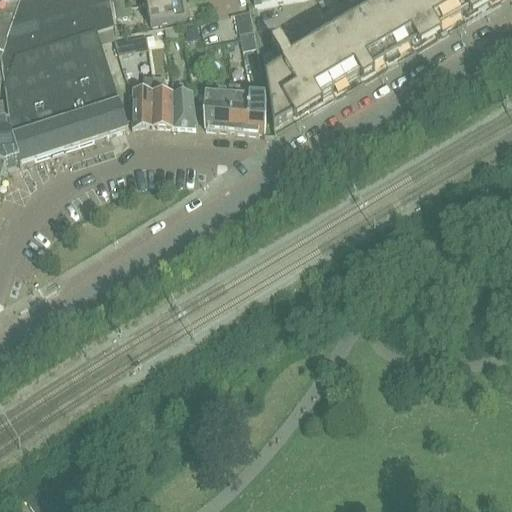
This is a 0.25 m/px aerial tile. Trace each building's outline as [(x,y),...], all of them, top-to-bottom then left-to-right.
[(114,0),(116,13),(125,12),(122,0),(114,0)] [(145,0),(147,8),(182,3),(181,0),(145,0)] [(252,0),(254,9),(306,1),(306,0),(252,0)] [(393,0),(333,36),(289,62),(280,48),(262,59),(274,134),(502,0),(393,0)] [(133,95),(121,59),(117,47),(115,41),(108,21),(104,2),(22,6),(7,48),(4,56),(0,66),(0,79),(10,131),(17,171),(125,135),(132,133),(133,95)] [(186,24),(182,3),(147,8),(150,29),(186,24)] [(0,46),(7,48),(22,6),(0,6),(0,46)] [(125,12),(116,13),(118,22),(132,20),(131,11),(125,12)] [(235,19),(237,33),(238,40),(253,37),(249,17),(235,19)] [(237,33),(235,19),(222,21),(224,35),(237,33)] [(185,32),(187,45),(200,44),(198,30),(185,32)] [(146,40),(148,50),(155,49),(153,39),(146,40)] [(127,44),(117,47),(121,59),(131,56),(127,44)] [(142,80),(142,95),(133,95),(132,133),(151,131),(152,88),(151,81),(142,80)] [(151,131),(172,132),(172,97),(164,96),(165,82),(151,81),(152,88),(151,131)] [(172,132),(195,134),(192,97),(183,97),(183,88),(172,88),(172,97),(172,132)] [(205,135),(206,135),(230,137),(233,98),(206,96),(204,121),(205,135)] [(230,137),(246,138),(249,100),(249,99),(233,98),(230,137)] [(246,138),(263,139),(265,99),(249,99),(249,100),(246,138)] [(17,171),(10,131),(0,132),(0,171),(6,173),(6,174),(17,171)] [(26,502),(32,511),(54,511),(69,502),(55,482),(26,502)]
